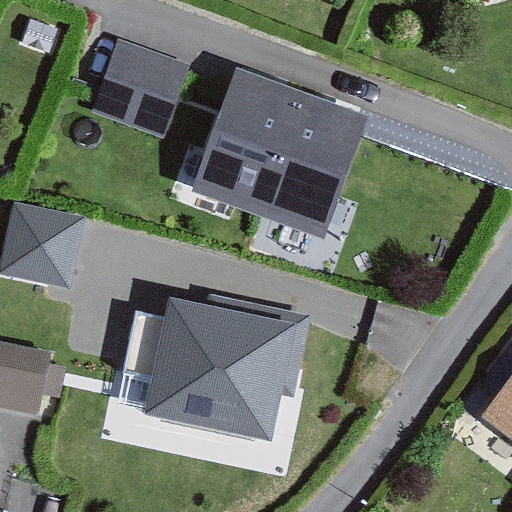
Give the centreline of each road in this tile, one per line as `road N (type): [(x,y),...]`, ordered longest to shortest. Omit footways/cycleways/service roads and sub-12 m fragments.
road 1 (residential): [(91,0),(511,156)]
road 2 (residential): [(340,511),(511,269)]
